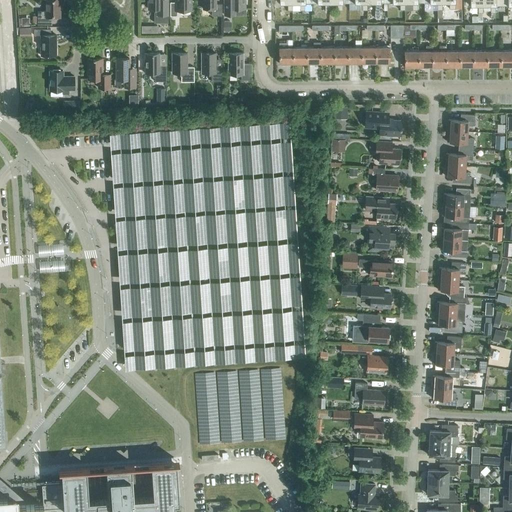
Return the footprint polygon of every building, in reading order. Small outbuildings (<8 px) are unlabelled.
[(60,1),(60,0),(45,0),(45,11),(37,11),(38,25),(52,25),(52,17),(60,16),(60,5),(61,5),(61,1),(60,1)] [(162,1),(161,0),(147,0),(148,8),(154,8),(154,22),(168,22),(168,14),(168,1),(162,1)] [(190,0),(176,0),(176,2),(170,2),(170,16),(177,16),(177,10),(190,10),(190,0)] [(216,4),(215,0),(202,0),(203,8),(212,8),(212,16),(222,16),(222,4),(216,4)] [(245,8),(245,0),(224,0),(224,14),(236,14),(236,8),(245,8)] [(292,10),(291,0),(279,0),(279,3),(287,3),(287,10),(292,10)] [(311,3),(310,0),(291,0),(292,10),(292,3),(300,3),(300,10),(305,10),(305,3),(311,3)] [(330,10),(330,3),(329,0),(310,0),(311,3),(325,3),(325,10),(330,10)] [(348,3),(348,0),(329,0),(330,3),(337,3),(337,10),(342,10),(342,3),(348,3)] [(367,3),(367,0),(348,0),(348,3),(362,3),(362,9),(362,10),(367,10),(367,3)] [(386,3),(386,0),(367,0),(367,3),(375,3),(375,10),(380,10),(380,3),(386,3)] [(405,3),(404,0),(386,0),(386,3),(400,3),(400,10),(405,10),(404,3),(405,3)] [(424,3),(423,0),(404,0),(405,3),(412,3),(412,10),(417,10),(417,3),(424,3)] [(443,3),(442,0),(423,0),(424,3),(437,3),(437,10),(442,10),(442,3),(443,3)] [(442,0),(443,3),(449,3),(449,8),(455,8),(455,3),(455,0),(442,0)] [(483,5),(482,0),(469,0),(470,5),(478,5),(478,12),(483,12),(483,5)] [(495,5),(495,0),(482,0),(483,5),(490,5),(490,12),(495,12),(495,5)] [(482,22),(482,12),(478,12),(478,15),(471,15),(471,22),(482,22)] [(30,25),(30,21),(27,17),(21,17),(21,25),(30,25)] [(56,55),(56,34),(46,35),(46,29),(34,29),(34,35),(41,35),(41,55),(56,55)] [(446,50),(446,45),(439,45),(439,50),(432,50),(432,66),(446,66),(446,50)] [(432,66),(432,50),(432,46),(425,46),(426,50),(418,50),(418,66),(432,66)] [(293,63),(293,47),(279,47),(279,63),(293,63)] [(307,63),(307,47),(293,47),(293,63),(307,63)] [(320,63),(320,47),(307,47),(307,63),(320,63)] [(334,63),(334,47),(320,47),(320,63),(334,63)] [(348,63),(348,47),(334,47),(334,63),(348,63)] [(361,63),(361,47),(348,47),(348,63),(361,63)] [(375,62),(375,47),(361,47),(361,63),(375,62)] [(389,47),(375,47),(375,62),(389,62),(389,47)] [(418,66),(418,50),(404,51),(404,66),(418,66)] [(459,66),(459,50),(446,50),(446,66),(459,66)] [(473,66),(473,50),(459,50),(459,66),(473,66)] [(487,66),(487,50),(473,50),(473,66),(487,66)] [(500,66),(500,50),(487,50),(487,66),(500,66)] [(511,65),(511,50),(500,50),(500,66),(511,65)] [(243,63),(243,52),(228,53),(228,74),(241,74),(241,80),(251,79),(251,63),(243,63)] [(166,81),(166,65),(160,65),(159,53),(144,53),(144,73),(154,73),(154,81),(166,81)] [(194,82),(194,67),(187,67),(187,53),(172,53),(172,73),(181,73),(181,82),(194,82)] [(211,81),(222,81),(222,69),(216,69),(216,53),(201,53),(201,73),(211,73),(211,81)] [(103,74),(102,58),(87,58),(87,79),(98,79),(98,87),(110,87),(109,74),(103,74)] [(129,71),(129,58),(116,58),(116,78),(114,78),(114,87),(117,87),(118,87),(119,88),(121,87),(122,87),(122,86),(125,86),(125,87),(135,87),(135,71),(129,71)] [(74,89),(74,76),(67,76),(67,77),(63,77),(63,70),(50,70),(50,90),(63,90),(63,94),(69,94),(69,89),(74,89)] [(130,94),(130,108),(138,108),(138,94),(130,94)] [(80,110),(80,101),(63,101),(63,110),(80,110)] [(348,114),(348,106),(335,105),(335,113),(348,114)] [(400,135),(401,120),(388,119),(388,118),(380,118),(380,119),(378,119),(378,112),(366,111),(365,127),(379,128),(379,134),(400,135)] [(474,125),(474,121),(475,115),(460,114),(460,120),(448,119),(447,130),(467,131),(468,125),(474,125)] [(108,135),(109,149),(289,138),(288,124),(108,135)] [(467,142),(467,131),(447,130),(447,141),(459,142),(458,148),(473,149),(473,143),(467,142)] [(504,135),(495,135),(495,148),(503,148),(504,135)] [(344,147),(345,138),(333,138),(332,147),(344,147)] [(398,163),(399,148),(392,148),(392,141),(376,140),(376,143),(370,142),(369,149),(379,150),(378,162),(398,163)] [(110,154),(112,182),(291,171),(290,142),(110,154)] [(472,159),(473,149),(458,148),(458,154),(446,153),(445,164),(465,165),(465,159),(472,159)] [(465,172),(465,165),(445,164),(445,175),(457,176),(456,182),(471,183),(471,177),(469,176),(469,172),(465,172)] [(397,190),(398,175),(384,174),(385,168),(373,168),(372,174),(377,174),(376,189),(397,190)] [(505,169),(496,169),(496,177),(505,177),(505,169)] [(112,187),(114,216),(294,204),(292,176),(112,187)] [(469,206),(470,195),(470,189),(456,188),(455,194),(443,193),(443,204),(469,206)] [(495,193),(494,205),(505,206),(506,194),(495,193)] [(335,203),(336,195),(328,195),(327,203),(335,203)] [(395,218),(396,203),(384,203),(385,196),(365,195),(364,210),(376,211),(376,216),(380,217),(380,219),(388,220),(388,217),(395,218)] [(326,221),(334,221),(335,203),(327,203),(326,221)] [(468,223),(469,211),(469,206),(443,204),(442,215),(454,216),(454,222),(468,223)] [(114,221),(116,249),(296,238),(294,209),(114,221)] [(495,222),(504,223),(505,214),(496,214),(495,222)] [(467,240),(468,223),(454,222),(453,228),(441,227),(441,238),(467,240)] [(382,247),(393,247),(394,233),(382,233),(382,227),(366,226),(366,232),(370,232),(369,250),(382,251),(382,247)] [(502,240),(503,226),(494,226),(494,239),(502,240)] [(466,257),(467,246),(467,240),(441,238),(440,249),(452,250),(452,256),(466,257)] [(503,255),(510,256),(511,243),(504,242),(503,255)] [(116,254),(118,283),(297,271),(296,243),(116,254)] [(356,268),(357,254),(343,253),(342,267),(356,268)] [(507,259),(502,258),(499,272),(504,273),(507,259)] [(392,276),(392,261),(363,259),(362,266),(370,266),(370,275),(383,276),(383,277),(389,277),(389,276),(392,276)] [(465,274),(466,263),(451,262),(451,268),(439,267),(438,278),(458,279),(458,273),(465,274)] [(119,288),(121,316),(300,305),(299,276),(119,288)] [(458,286),(458,279),(438,278),(437,289),(449,290),(449,296),(464,297),(464,286),(458,286)] [(356,295),(357,284),(342,283),(341,294),(356,295)] [(390,308),(390,293),(375,292),(375,286),(361,285),(360,298),(370,299),(370,307),(390,308)] [(497,300),(510,303),(511,296),(498,293),(497,300)] [(468,297),(464,297),(449,296),(449,302),(437,301),(436,312),(465,314),(466,303),(467,303),(468,297)] [(121,322),(123,350),(303,339),(301,310),(121,322)] [(500,324),(502,312),(496,311),(494,322),(500,324)] [(461,332),(462,320),(464,321),(465,314),(436,312),(435,323),(447,324),(447,331),(461,332)] [(388,340),(388,327),(377,326),(378,314),(357,313),(357,319),(363,319),(362,325),(353,325),(352,338),(388,340)] [(498,342),(501,330),(495,329),(492,340),(498,342)] [(461,348),(461,337),(447,336),(446,342),(434,341),(434,352),(453,353),(454,347),(461,348)] [(123,355),(124,369),(303,357),(302,343),(123,355)] [(351,344),(351,345),(351,348),(357,348),(357,353),(371,354),(372,345),(357,344),(357,345),(351,344)] [(320,351),(320,359),(327,360),(328,351),(320,351)] [(460,360),(453,359),(453,353),(434,352),(433,363),(445,364),(444,370),(459,371),(460,360)] [(386,372),(387,357),(374,356),(374,355),(368,355),(368,356),(362,355),(361,363),(367,364),(367,370),(386,372)] [(260,371),(264,442),(286,441),(282,369),(260,371)] [(459,377),(459,371),(444,370),(444,376),(432,375),(431,386),(451,387),(452,376),(459,377)] [(238,372),(242,443),(264,442),(260,371),(238,372)] [(216,373),(220,445),(242,444),(238,372),(216,373)] [(194,374),(198,446),(220,445),(215,373),(194,374)] [(0,445),(5,445),(0,375),(0,511),(227,511),(228,511),(215,511),(175,511),(174,502),(179,501),(177,464),(176,461),(61,468),(61,472),(62,483),(42,484),(43,504),(17,506),(17,497),(8,498),(0,491),(0,487),(2,486),(3,485),(2,484),(2,485),(0,483),(0,445)] [(343,388),(344,377),(328,376),(328,387),(343,388)] [(384,404),(385,390),(367,389),(367,383),(355,382),(354,398),(362,398),(362,403),(384,404)] [(456,393),(451,392),(451,387),(431,386),(431,397),(443,398),(442,404),(457,405),(457,399),(455,398),(456,393)] [(349,421),(350,411),(333,409),(332,420),(349,421)] [(382,437),(383,422),(372,422),(372,414),(354,413),(354,427),(360,427),(360,436),(374,437),(374,438),(380,439),(380,437),(382,437)] [(457,435),(458,425),(444,424),(444,430),(430,430),(429,442),(455,443),(458,444),(459,435),(457,435)] [(492,434),(492,431),(495,432),(495,425),(486,424),(485,433),(492,434)] [(454,462),(455,443),(429,442),(428,455),(442,455),(442,461),(454,462)] [(366,456),(367,448),(354,447),(354,455),(359,456),(358,470),(379,472),(380,457),(366,456)] [(511,448),(510,456),(504,456),(503,467),(511,467),(511,448)] [(483,456),(482,463),(491,464),(492,457),(483,456)] [(458,470),(458,464),(442,464),(442,469),(428,469),(427,482),(448,482),(448,474),(455,475),(455,470),(458,470)] [(511,486),(511,467),(503,467),(503,478),(509,478),(509,487),(511,486)] [(455,495),(455,490),(447,490),(448,482),(427,482),(427,494),(441,494),(441,500),(457,501),(457,495),(455,495)] [(373,492),(374,492),(375,484),(361,483),(360,494),(358,494),(357,508),(377,509),(378,495),(373,494),(373,492)] [(511,486),(509,487),(509,496),(503,495),(502,507),(511,506),(511,486)] [(460,511),(460,503),(453,503),(440,503),(440,509),(427,509),(426,511),(460,511)]
